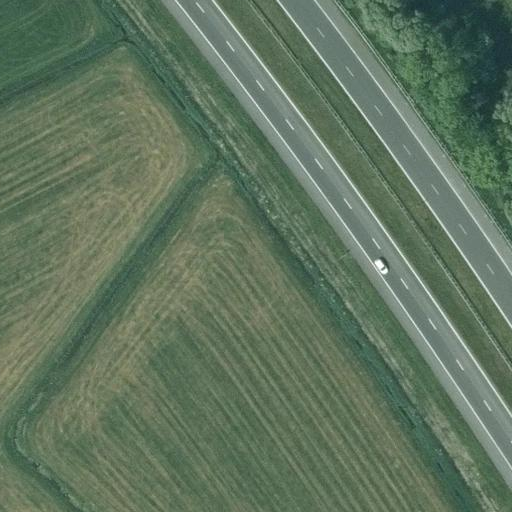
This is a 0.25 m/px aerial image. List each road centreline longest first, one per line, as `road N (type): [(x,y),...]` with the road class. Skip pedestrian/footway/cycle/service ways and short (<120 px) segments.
road 1 (motorway): [(187,0),(285,119),(511,450)]
road 2 (motorway): [(511,303),(288,0)]
